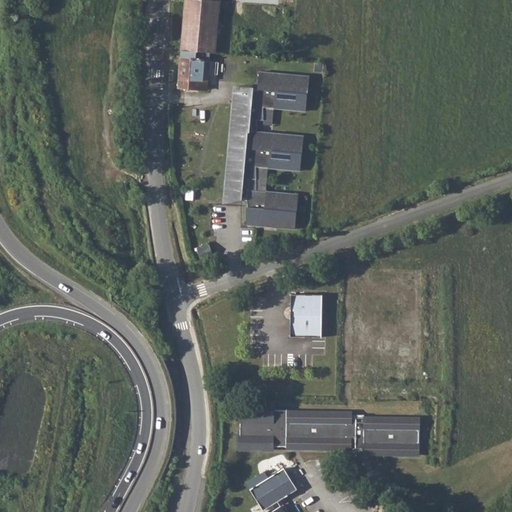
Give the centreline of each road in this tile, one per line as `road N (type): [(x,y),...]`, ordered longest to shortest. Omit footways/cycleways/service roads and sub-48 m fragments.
road 1 (unclassified): [(175,299),(511,178)]
road 2 (primary): [(126,511),(160,427),(147,358),(122,326),(35,269),(0,233)]
road 3 (motorway): [(0,321),(47,310),(74,316),(118,343),(135,368),(145,395),(144,431),(111,511)]
road 4 (unclassified): [(162,0),(153,172),(175,299)]
road 5 (unclassified): [(175,299),(198,400),(184,511)]
